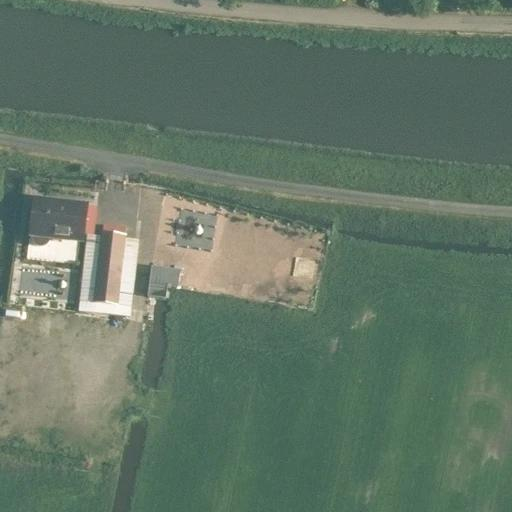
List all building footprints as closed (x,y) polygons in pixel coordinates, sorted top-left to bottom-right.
[(156,204),(175,206),(178,183),(159,181),(156,204)] [(46,228),(80,231),(84,195),(30,189),(29,198),(25,201),(23,206),(24,212),(27,216),(26,225),(28,226),(28,231),(31,235),(36,238),(41,237),(45,233),(46,228)] [(121,223),(96,221),(88,292),(114,294),(121,223)] [(148,256),(144,286),(162,289),(162,288),(163,278),(165,278),(168,275),(174,276),(177,260),(148,256)] [(186,259),(184,268),(203,271),(204,262),(186,259)]
